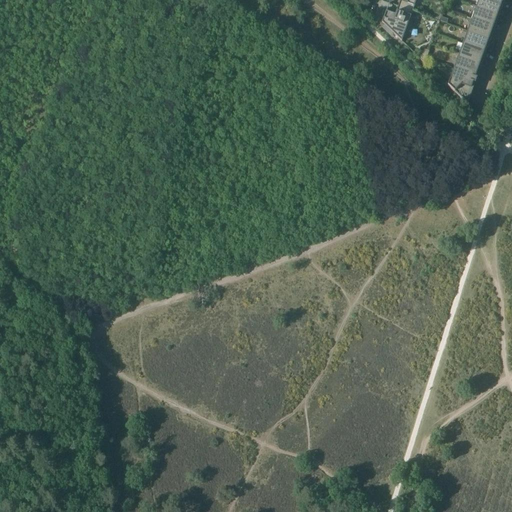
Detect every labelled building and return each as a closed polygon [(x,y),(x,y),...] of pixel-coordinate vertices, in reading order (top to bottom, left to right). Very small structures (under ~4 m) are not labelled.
[(400,0),(398,6),(412,12),(416,0),(400,0)] [(494,0),(478,0),(476,7),(499,15),(500,14),(502,9),(504,3),(494,0)] [(387,9),(382,23),(402,41),(412,12),(398,6),(395,15),(393,14),(386,12),(388,9),(387,9)] [(472,18),(471,19),(495,28),(497,22),(499,16),(499,15),(476,7),(472,18)] [(471,19),(467,31),(490,40),(491,39),(493,33),(495,28),(471,19)] [(467,31),(463,44),(486,52),(488,46),(490,41),(490,40),(467,31)] [(463,44),(458,56),(482,65),(482,64),(484,58),(486,52),(463,44)] [(458,56),(454,69),(477,77),(479,71),(481,66),(482,65),(458,56)] [(454,69),(447,86),(467,105),(472,92),(475,84),(477,78),(477,77),(454,69)]
